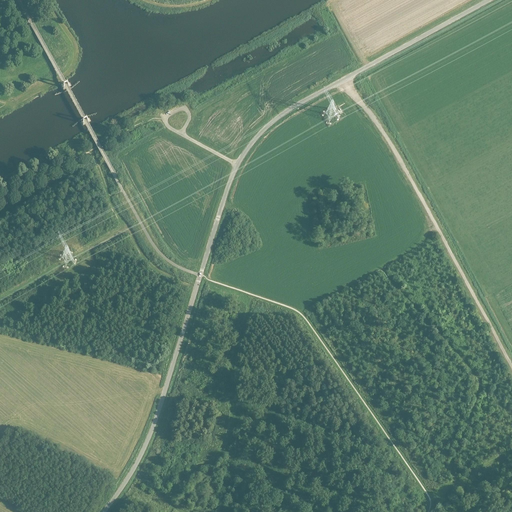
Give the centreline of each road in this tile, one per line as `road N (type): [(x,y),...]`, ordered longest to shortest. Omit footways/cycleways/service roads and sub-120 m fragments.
road 1 (tertiary): [(104,511),(155,418),(237,164)]
road 2 (track): [(342,80),(389,141),(511,369)]
road 3 (tertiary): [(237,164),(298,103),(488,0)]
road 4 (unknown): [(0,189),(125,123),(167,116)]
